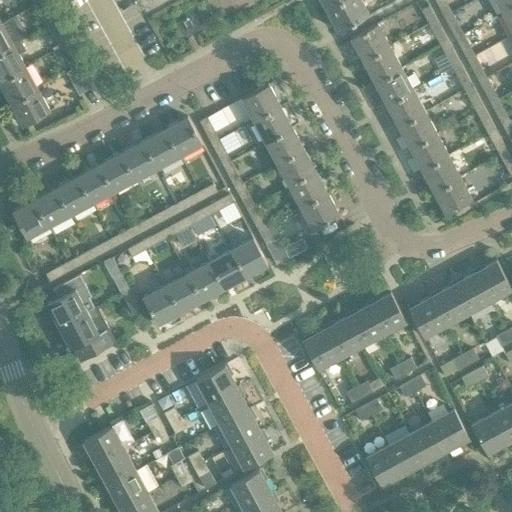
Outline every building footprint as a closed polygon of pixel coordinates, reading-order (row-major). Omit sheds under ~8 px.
[(48,26),(56,22),(43,0),(36,4),(48,26)] [(341,0),(321,0),(326,9),(341,0)] [(341,0),(326,9),(338,31),(369,14),(361,0),(341,0)] [(434,0),(443,15),(451,11),(445,0),(434,0)] [(511,0),(495,0),(502,12),(511,6),(511,0)] [(428,24),(437,19),(429,5),(421,9),(428,24)] [(511,30),(511,6),(502,12),(511,30)] [(455,37),(463,33),(451,11),(443,15),(455,37)] [(440,46),(448,41),(437,19),(428,24),(440,46)] [(60,48),(68,43),(56,22),(48,26),(60,48)] [(362,59),(389,44),(377,22),(350,37),(362,59)] [(23,38),(16,24),(6,30),(2,23),(0,23),(0,51),(21,41),(20,40),(23,38)] [(467,59),(475,55),(463,33),(455,37),(467,59)] [(0,80),(26,66),(18,53),(25,49),(21,41),(0,51),(0,80)] [(452,67),(460,63),(448,41),(440,46),(452,67)] [(60,48),(72,69),(80,65),(68,43),(60,48)] [(401,66),(390,45),(389,44),(362,59),(374,81),(401,66)] [(478,81),(486,76),(475,55),(467,59),(478,81)] [(464,89),(472,85),(460,63),(452,67),(464,89)] [(72,69),(66,72),(78,94),(92,87),(80,65),(72,69)] [(0,84),(10,103),(38,88),(26,66),(0,80),(0,84)] [(413,88),(401,66),(374,81),(386,103),(413,88)] [(498,98),(492,87),(486,76),(478,81),(490,103),(498,98)] [(253,119),(280,105),(268,83),(241,97),(253,119)] [(475,111),(483,106),(472,85),(464,89),(475,111)] [(38,88),(10,103),(23,125),(50,110),(38,88)] [(425,110),(413,88),(386,103),(398,125),(425,110)] [(502,124),(510,120),(498,98),(490,103),(502,124)] [(292,127),(280,105),(253,119),(265,141),(292,127)] [(487,133),(495,128),(483,106),(475,111),(487,133)] [(437,132),(425,110),(398,125),(409,147),(437,132)] [(202,142),(192,124),(187,115),(166,127),(180,154),(202,142)] [(211,143),(219,138),(207,116),(199,120),(211,143)] [(511,143),(511,124),(510,120),(502,124),(511,143)] [(158,166),(180,154),(166,127),(144,139),(158,166)] [(304,149),(292,127),(265,141),(277,163),(304,149)] [(499,154),(507,150),(495,128),(487,133),(499,154)] [(449,154),(448,153),(437,132),(409,147),(421,169),(449,154)] [(231,160),(220,139),(219,138),(211,143),(222,165),(231,160)] [(136,178),(158,166),(144,139),(122,151),(136,178)] [(316,170),(304,149),(277,163),(289,185),(316,170)] [(511,177),(511,176),(511,159),(507,150),(499,154),(511,177)] [(114,190),(136,178),(122,151),(100,162),(114,190)] [(460,176),(460,175),(449,154),(421,169),(433,191),(460,176)] [(234,186),(243,182),(231,160),(222,165),(234,186)] [(92,202),(114,190),(100,162),(78,174),(92,202)] [(328,193),(327,192),(316,170),(289,185),(301,207),(328,193)] [(70,213),(92,202),(78,174),(56,186),(70,213)] [(460,176),(433,191),(445,213),(472,198),(460,176)] [(198,190),(203,198),(217,191),(213,182),(198,190)] [(246,208),(254,203),(243,182),(234,186),(246,208)] [(48,225),(70,213),(56,186),(34,198),(48,225)] [(181,210),(203,198),(198,190),(177,202),(181,210)] [(236,210),(232,202),(234,201),(229,193),(206,205),(211,213),(226,205),(230,213),(236,210)] [(312,229),(340,215),(328,193),(301,207),(312,229)] [(26,237),(48,225),(34,198),(11,210),(26,237)] [(159,222),(181,210),(177,202),(155,214),(159,222)] [(258,230),(266,225),(254,203),(246,208),(258,230)] [(207,216),(211,213),(206,205),(185,217),(189,225),(190,224),(197,237),(214,228),(207,216)] [(138,233),(159,222),(155,214),(133,225),(138,233)] [(167,237),(189,225),(185,217),(163,228),(167,237)] [(283,248),(277,237),(280,236),(274,224),(267,227),(266,225),(258,230),(275,263),(288,256),(305,247),(301,239),(283,248)] [(116,245),(138,233),(133,225),(111,237),(116,245)] [(146,248),(167,237),(163,228),(141,240),(146,248)] [(230,249),(245,276),(268,264),(253,236),(230,249)] [(94,257),(116,245),(111,237),(90,249),(94,257)] [(132,256),(146,248),(141,240),(127,248),(132,256)] [(72,269),(94,257),(90,249),(68,260),(72,269)] [(223,288),(245,276),(230,249),(208,260),(223,288)] [(475,270),(491,299),(511,288),(496,259),(475,270)] [(50,281),(72,269),(68,260),(45,273),(50,281)] [(201,300),(223,288),(208,260),(186,272),(201,300)] [(121,292),(129,288),(117,265),(109,269),(121,292)] [(470,311),(491,299),(475,270),(454,282),(470,311)] [(179,311),(201,300),(186,272),(164,284),(179,311)] [(448,322),(470,311),(454,282),(433,294),(448,322)] [(157,323),(179,311),(164,284),(142,296),(157,323)] [(87,311),(87,310),(75,287),(46,303),(52,315),(49,316),(55,327),(58,326),(87,311)] [(133,314),(141,310),(129,288),(121,292),(133,314)] [(368,304),(384,332),(406,320),(391,292),(368,304)] [(424,336),(448,322),(433,294),(408,307),(424,336)] [(362,344),(384,332),(368,304),(346,316),(362,344)] [(109,327),(97,305),(87,310),(87,311),(58,326),(64,336),(61,338),(67,349),(70,348),(73,346),(81,359),(112,342),(112,341),(109,343),(102,331),(109,327)] [(340,356),(362,344),(346,316),(324,328),(340,356)] [(318,368),(340,356),(324,328),(302,340),(318,368)] [(501,346),(511,340),(506,330),(495,335),(501,346)] [(468,363),(478,358),(472,347),(462,353),(468,363)] [(457,369),(468,363),(462,353),(452,359),(457,369)] [(400,362),(406,372),(416,367),(411,356),(400,362)] [(395,378),(406,372),(400,362),(389,368),(395,378)] [(207,400),(236,385),(224,363),(196,379),(207,400)] [(480,380),(488,375),(482,365),(474,369),(480,380)] [(467,387),(480,380),(474,369),(461,376),(461,377),(452,382),(456,390),(465,384),(467,387)] [(410,380),(415,390),(426,384),(420,374),(410,380)] [(362,396),(373,390),(367,380),(356,385),(362,396)] [(405,395),(415,390),(410,380),(399,385),(405,395)] [(247,406),(237,386),(236,385),(207,400),(219,421),(247,406)] [(352,402),(362,396),(356,385),(346,391),(352,402)] [(366,403),(371,413),(382,408),(376,398),(366,403)] [(511,438),(511,437),(511,401),(496,410),(511,438)] [(361,419),(371,413),(366,403),(355,409),(361,419)] [(169,422),(180,416),(174,406),(164,412),(169,422)] [(259,427),(248,408),(247,406),(219,421),(230,442),(259,427)] [(431,420),(447,448),(469,436),(454,408),(431,420)] [(487,452),(511,438),(496,410),(471,423),(487,452)] [(152,432),(163,426),(157,415),(146,421),(152,432)] [(180,416),(169,422),(175,433),(186,427),(180,416)] [(425,460),(447,448),(431,420),(409,432),(425,460)] [(123,447),(112,426),(111,425),(84,440),(96,462),(123,447)] [(168,436),(167,435),(163,426),(152,432),(157,442),(168,436)] [(272,452),(260,429),(259,427),(230,442),(244,467),(272,452)] [(403,472),(425,460),(409,432),(387,444),(403,472)] [(166,453),(177,446),(173,438),(161,445),(166,453)] [(188,456),(189,455),(182,443),(177,446),(166,453),(161,455),(167,466),(170,465),(175,475),(186,469),(181,460),(188,456)] [(381,484),(403,472),(387,444),(365,456),(381,484)] [(135,469),(123,447),(96,462),(108,484),(135,469)] [(193,465),(203,460),(198,450),(189,455),(188,456),(193,465)] [(203,460),(193,465),(199,476),(200,476),(206,486),(213,482),(208,471),(209,470),(203,460)] [(147,491),(135,469),(108,484),(120,506),(147,491)] [(186,469),(175,475),(181,486),(192,480),(186,469)] [(242,505),(270,490),(259,469),(230,484),(242,505)] [(279,511),(282,511),(271,491),(270,490),(242,505),(245,511),(279,511)] [(120,506),(122,511),(158,511),(147,491),(120,506)]
